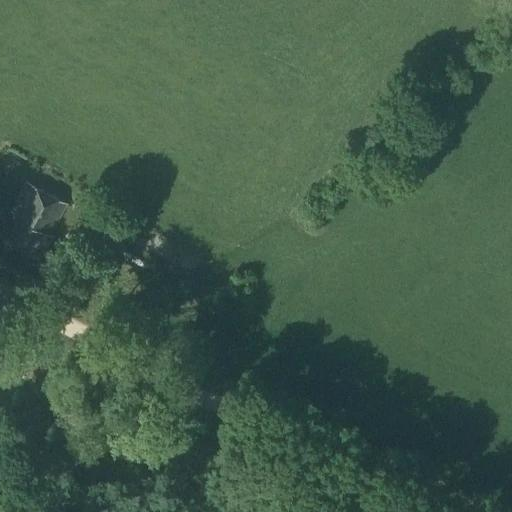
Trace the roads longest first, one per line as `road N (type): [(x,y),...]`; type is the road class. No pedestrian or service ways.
road 1 (track): [(408,511),(0,294)]
road 2 (track): [(51,511),(161,384)]
